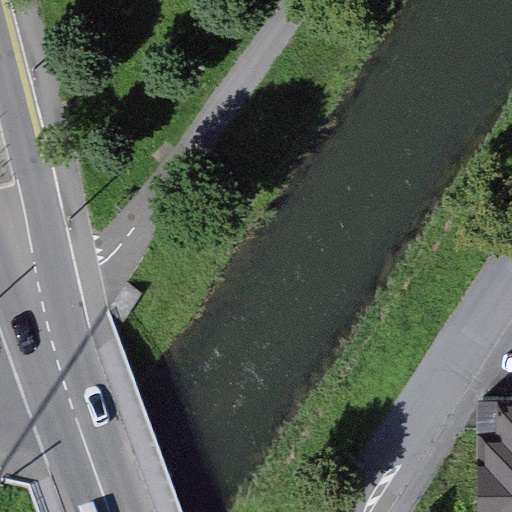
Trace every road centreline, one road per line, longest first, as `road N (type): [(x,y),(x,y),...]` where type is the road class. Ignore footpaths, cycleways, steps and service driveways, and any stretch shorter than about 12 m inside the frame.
road 1 (residential): [(51,343),(175,185),(303,0)]
road 2 (residential): [(511,288),(364,511)]
road 3 (secondary): [(0,156),(51,343)]
road 4 (secondary): [(51,343),(110,511)]
